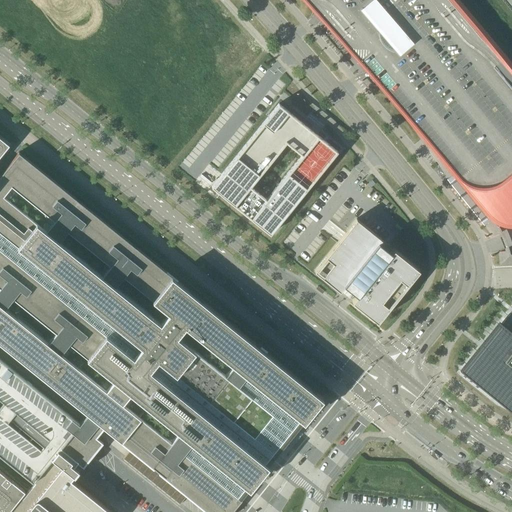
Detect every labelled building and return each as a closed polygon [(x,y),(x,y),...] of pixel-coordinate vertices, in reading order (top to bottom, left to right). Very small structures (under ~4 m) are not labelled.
[(286,0),(309,25),(339,58),(358,78),(362,82),(488,232),(493,271),(511,269),(511,70),(510,69),(450,0),(286,0)] [(282,106),(278,103),(220,175),(218,178),(211,186),(211,187),(217,192),(220,194),(224,197),(265,230),(270,234),(277,225),(280,222),(330,160),(337,151),(317,135),(302,123),(282,106)] [(0,343),(66,396),(82,410),(87,413),(104,427),(202,506),(208,511),(230,511),(238,502),(241,499),(238,496),(246,486),(249,489),(268,465),(265,463),(269,458),(273,452),(276,455),(276,454),(274,452),(282,441),(285,443),(283,441),(292,430),(294,432),(295,432),(292,429),(294,427),(296,425),(300,419),(303,422),(317,404),(322,398),(316,392),(315,392),(204,302),(203,302),(188,289),(24,157),(20,154),(20,153),(18,152),(17,155),(16,155),(0,175),(0,155),(9,145),(0,137),(0,343)] [(377,320),(418,268),(393,249),(390,252),(378,242),(381,238),(355,219),(314,271),(340,291),(344,285),(357,295),(352,301),(377,320)] [(511,332),(502,324),(464,372),(499,401),(511,407),(511,332)] [(64,424),(67,415),(0,361),(0,442),(0,443),(2,444),(4,445),(6,446),(8,447),(10,447),(11,448),(13,448),(15,449),(17,450),(20,450),(22,450),(23,451),(24,451),(27,451),(30,451),(32,451),(35,451),(37,451),(40,450),(43,450),(45,449),(48,449),(50,449),(52,449),(55,450),(57,450),(58,450),(55,447),(56,445),(61,439),(69,430),(63,425),(64,424)] [(22,497),(21,496),(7,511),(113,511),(61,470),(63,467),(74,476),(74,475),(78,470),(78,471),(79,470),(74,466),(77,462),(83,466),(89,459),(92,455),(93,454),(96,449),(100,445),(102,443),(103,442),(96,437),(96,436),(97,435),(100,431),(104,427),(87,413),(84,417),(79,422),(79,423),(71,417),(68,414),(67,414),(66,414),(67,415),(64,424),(63,425),(69,430),(61,439),(56,445),(55,447),(58,450),(57,450),(55,450),(52,449),(50,449),(48,449),(45,449),(43,450),(40,450),(37,451),(35,451),(32,451),(30,451),(27,451),(24,451),(23,451),(22,450),(20,450),(17,450),(15,449),(13,448),(11,448),(10,447),(8,447),(6,446),(4,445),(2,444),(0,443),(0,442),(0,454),(28,477),(30,478),(35,482),(34,483),(33,483),(33,484),(27,491),(22,497)] [(179,505),(187,495),(130,449),(122,459),(179,505)] [(0,511),(7,511),(21,496),(21,495),(25,491),(21,488),(0,471),(0,511)]
